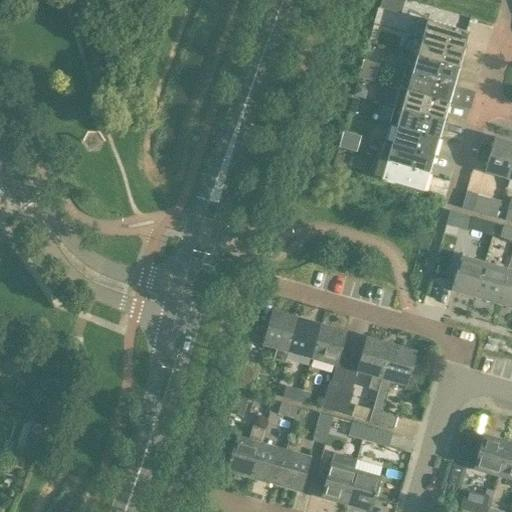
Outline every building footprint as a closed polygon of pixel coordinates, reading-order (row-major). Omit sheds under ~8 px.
[(399,10),(402,0),(381,0),(380,4),(399,10)] [(469,33),(418,18),(412,36),(420,39),(464,51),(469,33)] [(464,51),(420,39),(415,56),(459,68),(464,51)] [(410,73),(454,86),(459,68),(415,56),(410,73)] [(454,86),(410,73),(405,91),(449,103),(454,86)] [(356,83),(352,97),(358,98),(365,100),(367,92),(362,84),(356,83)] [(449,103),(405,91),(400,108),(443,121),(449,103)] [(355,114),(358,98),(352,97),(348,112),(355,114)] [(387,124),(395,126),(438,139),(443,121),(400,108),(393,106),(387,124)] [(438,139),(395,126),(390,144),(433,156),(438,139)] [(507,180),(511,161),(511,143),(493,138),(483,173),(507,180)] [(433,156),(390,144),(385,161),(428,174),(433,156)] [(335,155),(332,166),(341,168),(343,158),(343,156),(336,154),(336,156),(335,155)] [(428,174),(385,161),(380,180),(423,192),(428,174)] [(472,211),(488,216),(495,218),(500,201),(477,195),(472,211)] [(511,210),(507,209),(503,220),(511,222),(511,210)] [(493,224),(486,222),(471,217),(468,228),(467,229),(482,233),(490,235),(493,224)] [(511,229),(502,226),(499,238),(511,241),(511,229)] [(449,291),(473,298),(483,262),(460,255),(449,291)] [(483,262),(473,298),(496,305),(506,269),(483,262)] [(511,270),(506,269),(496,305),(511,309),(511,270)] [(287,352),(296,318),(271,311),(262,345),(275,348),(272,359),(283,363),(287,352)] [(296,318),(287,352),(310,358),(320,325),(296,318)] [(320,325),(310,358),(335,366),(345,332),(320,325)] [(356,371),(371,376),(367,389),(377,391),(390,345),(366,338),(356,371)] [(396,416),(381,412),(390,381),(405,386),(415,352),(390,345),(377,391),(368,422),(393,429),(396,416)] [(236,388),(249,391),(257,364),(244,361),(236,388)] [(328,381),(321,408),(333,412),(341,385),(328,381)] [(347,410),(353,388),(341,385),(333,412),(350,416),(352,412),(347,410)] [(285,386),(282,397),(298,401),(301,390),(285,386)] [(236,388),(233,400),(246,404),(249,391),(236,388)] [(306,404),(310,393),(301,390),(298,401),(306,404)] [(297,407),(291,406),(280,402),(276,414),(293,419),(297,407)] [(327,434),(332,417),(319,414),(311,441),(324,445),(327,435),(327,434)] [(46,428),(43,427),(32,423),(21,453),(35,458),(46,428)] [(363,440),(366,427),(350,423),(347,436),(363,440)] [(251,477),(260,444),(264,430),(252,426),(247,441),(236,437),(226,470),(251,477)] [(366,427),(363,440),(387,447),(391,435),(366,427)] [(497,476),(507,443),(482,436),(473,469),(497,476)] [(222,438),(216,456),(229,460),(235,441),(222,438)] [(511,444),(507,443),(497,476),(511,480),(511,444)] [(260,444),(251,477),(275,484),(284,451),(260,444)] [(284,451),(275,484),(299,491),(308,458),(284,451)] [(320,497),(344,505),(354,472),(352,472),(356,460),(333,453),(320,497)] [(354,472),(344,505),(368,511),(378,479),(377,479),(354,472)] [(485,489),(483,496),(463,490),(457,510),(464,511),(484,511),(485,508),(487,509),(493,491),(485,489)]
